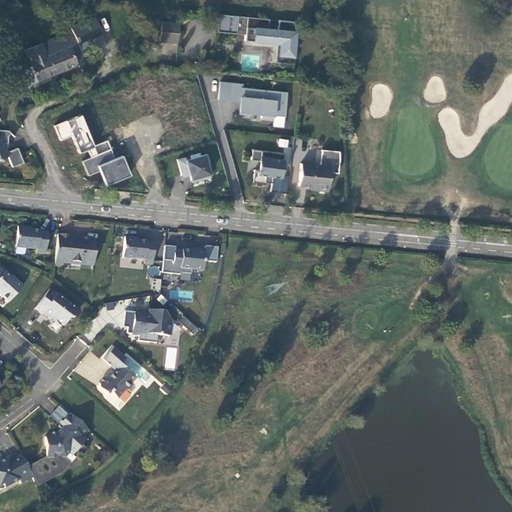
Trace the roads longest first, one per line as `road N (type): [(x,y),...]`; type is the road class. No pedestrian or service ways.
road 1 (unclassified): [(511,247),(162,210)]
road 2 (residential): [(174,55),(106,76),(37,111),(32,125),(67,200)]
